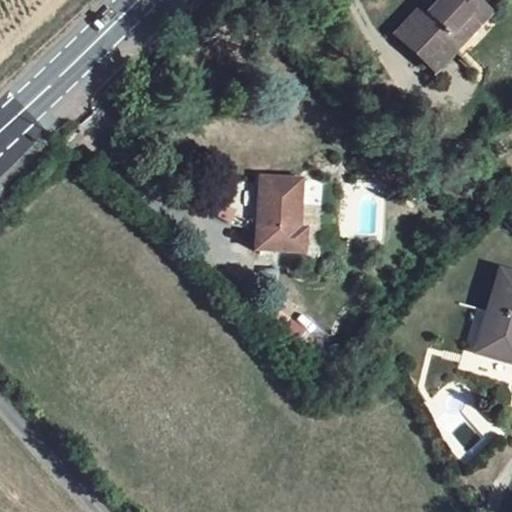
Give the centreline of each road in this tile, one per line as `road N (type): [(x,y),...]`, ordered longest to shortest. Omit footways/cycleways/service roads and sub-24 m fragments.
road 1 (primary): [(5,126),(135,0)]
road 2 (residential): [(0,409),(91,511)]
